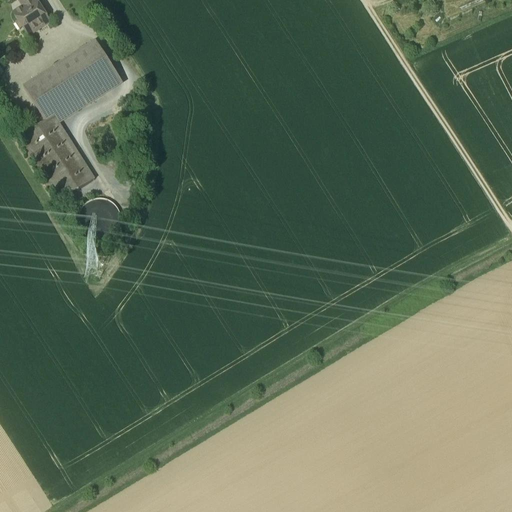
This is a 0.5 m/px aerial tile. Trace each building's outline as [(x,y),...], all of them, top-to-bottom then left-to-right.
[(32,0),(17,0),(24,10),(34,4),(32,0)] [(24,10),(14,16),(19,24),(21,23),(25,29),(23,30),(28,38),(50,25),(36,3),(34,4),(24,10)] [(95,46),(23,91),(45,125),(54,119),(117,80),(95,46)] [(94,184),(54,119),(45,125),(20,140),(61,205),(71,198),(94,184)] [(114,201),(109,193),(105,195),(110,203),(114,201)] [(116,233),(119,222),(116,212),(108,204),(98,202),(87,205),(80,212),(77,223),(80,233),(88,241),(98,244),(109,241),(116,233)]
